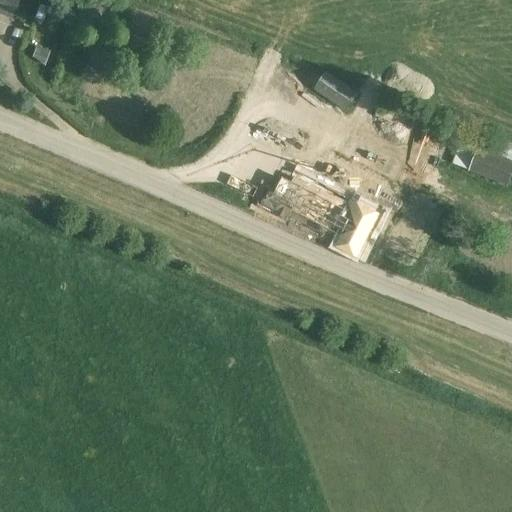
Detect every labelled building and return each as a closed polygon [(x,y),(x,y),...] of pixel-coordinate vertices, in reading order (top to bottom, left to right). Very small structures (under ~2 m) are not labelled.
[(0,0),(0,15),(11,19),(18,0),(0,0)] [(93,33),(99,34),(106,32),(111,28),(114,23),(116,17),(115,11),(113,6),(109,1),(107,0),(87,0),(86,1),(82,4),(80,10),(79,16),(80,23),(84,28),(88,32),(93,33)] [(359,98),(332,68),(316,82),(343,112),(359,98)] [(511,167),(466,140),(453,161),(503,191),(511,177),(511,167)] [(326,191),(328,186),(294,170),(283,193),(265,184),(254,206),(357,257),(379,212),(353,199),(351,204),(326,191)]
